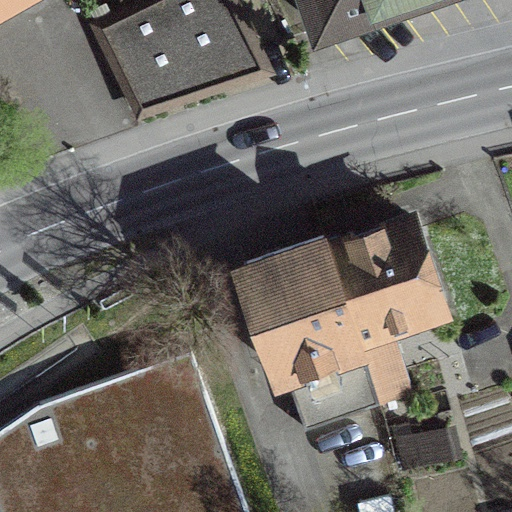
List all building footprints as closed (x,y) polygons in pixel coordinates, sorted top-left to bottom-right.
[(212,0),(186,0),(101,38),(141,128),(248,80),(212,0)] [(426,0),(305,0),(316,34),(426,0)] [(419,214),(328,246),(363,343),(454,311),(419,214)] [(324,233),(249,259),(309,426),(382,400),(373,368),(363,343),(328,246),(324,233)] [(250,511),(187,344),(42,404),(0,427),(0,511),(250,511)] [(397,362),(373,368),(382,400),(406,394),(397,362)] [(452,429),(402,437),(406,465),(457,457),(452,429)]
